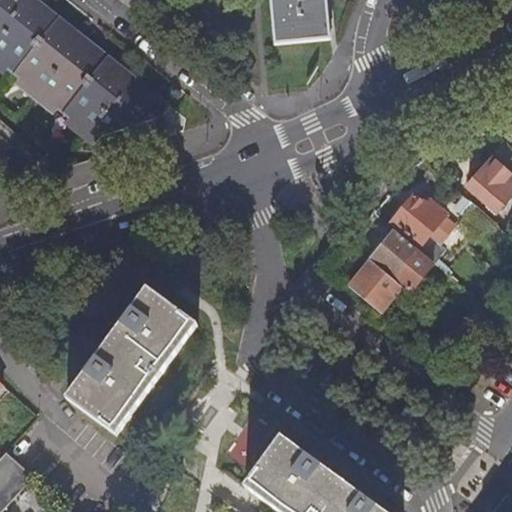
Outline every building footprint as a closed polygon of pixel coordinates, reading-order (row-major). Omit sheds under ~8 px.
[(144,145),(162,139),(157,122),(161,117),(24,0),(0,0),(0,65),(92,143),(95,139),(98,138),(139,127),(144,145)] [(329,41),(327,19),(325,0),(271,0),(276,46),(301,43),(329,41)] [(511,150),(503,142),(498,147),(495,144),(487,154),(489,156),(487,158),(496,165),(485,177),(481,174),(468,189),(497,215),(511,197),(511,150)] [(416,196),(393,224),(421,249),(448,217),(432,203),(429,207),(416,196)] [(396,232),(371,262),(402,289),(409,295),(434,264),(396,232)] [(371,262),(350,289),(380,315),(402,289),(371,262)] [(118,437),(198,327),(147,290),(140,300),(133,310),(129,307),(125,311),(118,306),(110,318),(121,326),(104,350),(97,359),(92,356),(89,361),(82,356),(74,367),(84,375),(67,399),(118,437)] [(140,300),(135,297),(129,307),(133,310),(140,300)] [(104,350),(99,347),(92,356),(97,359),(104,350)] [(246,488),(278,511),(383,511),(282,438),(246,488)] [(7,454),(0,461),(19,478),(25,471),(7,454)] [(0,499),(19,478),(0,461),(0,499)] [(511,511),(511,497),(507,494),(493,511),(511,511)]
